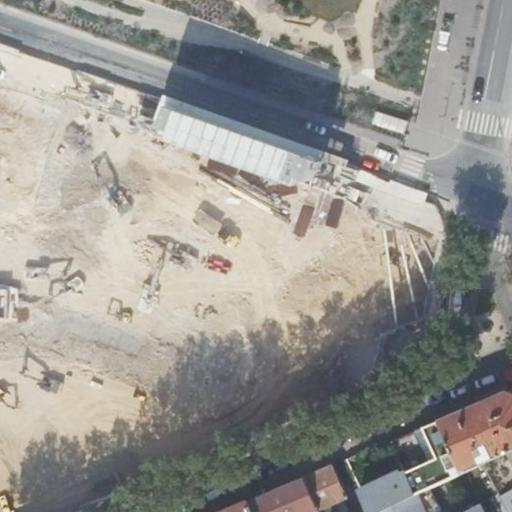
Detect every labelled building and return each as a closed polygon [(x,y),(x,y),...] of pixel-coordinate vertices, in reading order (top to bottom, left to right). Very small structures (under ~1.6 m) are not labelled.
[(478,399),(480,404),(508,392),(507,388),(478,399)] [(442,420),(465,474),(484,465),(478,450),(487,445),(494,460),(495,459),(511,451),(511,392),(510,392),(508,392),(480,404),(469,409),(442,420)] [(417,496),(465,474),(442,420),(406,436),(393,441),(406,471),(417,496)] [(511,451),(495,459),(511,504),(511,451)] [(484,465),(465,474),(417,496),(423,511),(511,511),(511,504),(495,459),(494,460),(484,465)] [(338,511),(335,505),(363,493),(362,491),(348,460),(322,471),(305,478),(320,511),(338,511)] [(371,511),(383,511),(417,496),(406,471),(362,491),(363,493),(371,511)] [(320,511),(305,478),(277,490),(250,502),(254,511),(320,511)] [(423,511),(417,496),(383,511),(423,511)] [(254,511),(250,502),(225,511),(254,511)]
